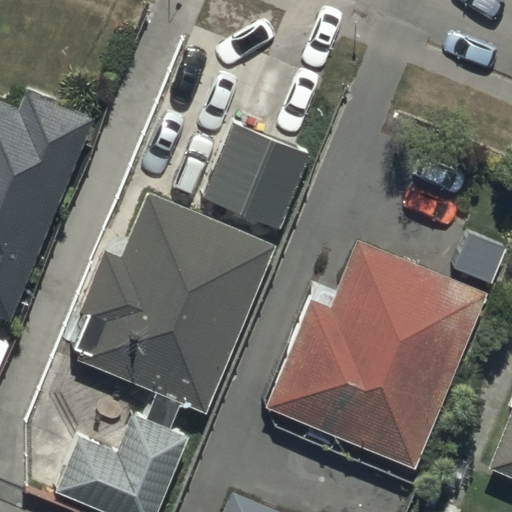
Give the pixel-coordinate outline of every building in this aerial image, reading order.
[(0,319),(4,321),(88,119),(22,92),(15,110),(0,103),(0,319)] [(304,154),(230,124),(199,199),(273,230),(304,154)] [(269,245),(143,192),(116,258),(100,251),(74,312),(84,316),(70,348),(77,351),(74,359),(200,411),(269,245)] [(477,291),(352,241),(326,308),(306,300),(263,408),(407,466),(477,291)] [(511,395),(483,467),(511,478),(511,395)] [(312,511),(228,477),(213,511),(342,511),(320,503),(316,511),(312,511)] [(452,511),(421,500),(416,511),(452,511)]
